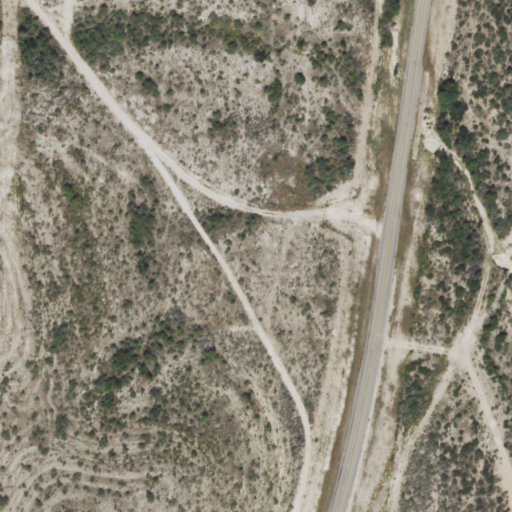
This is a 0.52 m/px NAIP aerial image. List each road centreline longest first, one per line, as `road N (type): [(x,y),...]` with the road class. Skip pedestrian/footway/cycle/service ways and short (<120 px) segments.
road 1 (primary): [(338,511),(396,222),(425,0)]
road 2 (track): [(396,222),(354,209),(278,209),(214,188),(107,94),(35,0)]
